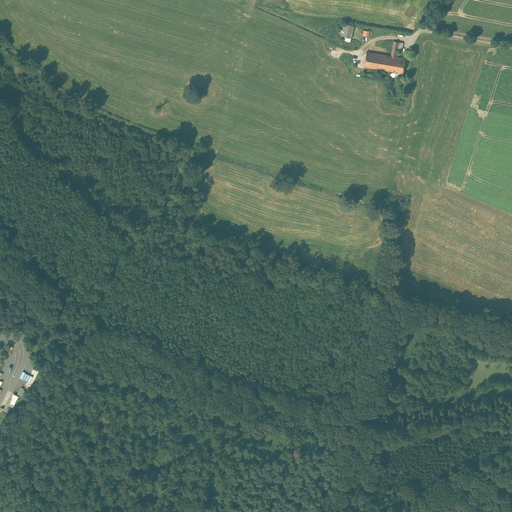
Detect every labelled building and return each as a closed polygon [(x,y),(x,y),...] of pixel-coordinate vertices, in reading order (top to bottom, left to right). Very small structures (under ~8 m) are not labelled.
[(346,24),(341,22),(337,35),(343,36),(346,24)] [(354,26),(346,24),(343,36),(351,38),(354,26)] [(393,71),(395,57),(395,55),(396,56),(397,51),(398,42),(393,41),(391,56),(366,52),(364,67),(391,71),(393,71)] [(405,58),(395,57),(393,71),(391,71),(390,73),(395,73),(395,72),(403,73),(405,58)] [(23,372),(20,379),(31,383),(34,376),(23,372)] [(18,396),(13,394),(11,400),(9,403),(14,405),(18,396)]
